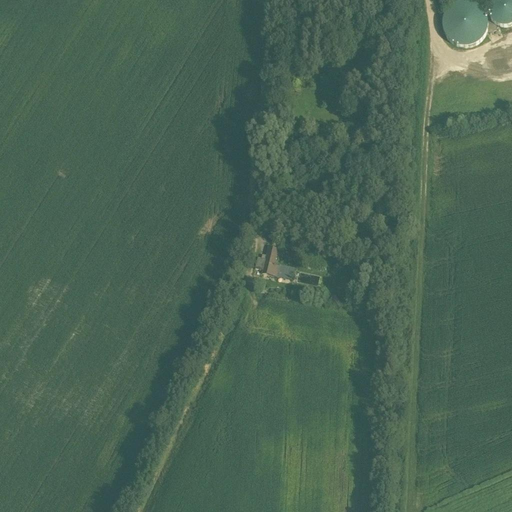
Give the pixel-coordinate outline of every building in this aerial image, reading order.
[(490,18),(492,21),(495,24),(498,26),(502,27),(506,27),(509,27),(511,25),(511,0),(493,0),(494,0),(491,3),(490,7),(489,11),(489,14),(490,18)] [(477,46),(482,43),(485,38),(487,33),(488,27),(488,22),(486,16),(482,12),(478,8),(473,5),(467,4),(462,4),(456,6),(451,9),(448,13),(445,18),(443,23),(443,29),(444,35),(447,40),(451,44),(455,47),(461,49),(466,49),(472,48),(477,46)] [(377,18),(372,23),(381,31),(388,23),(380,15),(377,18)] [(278,251),(268,249),(266,262),(264,272),(263,276),(278,279),(280,270),(274,269),(278,251)] [(264,272),(266,262),(258,260),(256,271),(264,272)]
